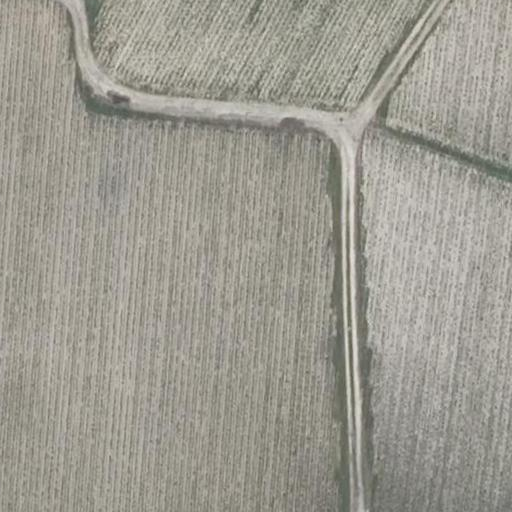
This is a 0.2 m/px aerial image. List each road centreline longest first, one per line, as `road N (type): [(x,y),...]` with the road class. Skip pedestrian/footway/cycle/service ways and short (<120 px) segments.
road 1 (track): [(359,132),(347,159),(354,511)]
road 2 (track): [(68,0),(87,52),(115,93),(359,132)]
road 3 (track): [(359,132),(511,183)]
road 4 (track): [(447,0),(359,132)]
